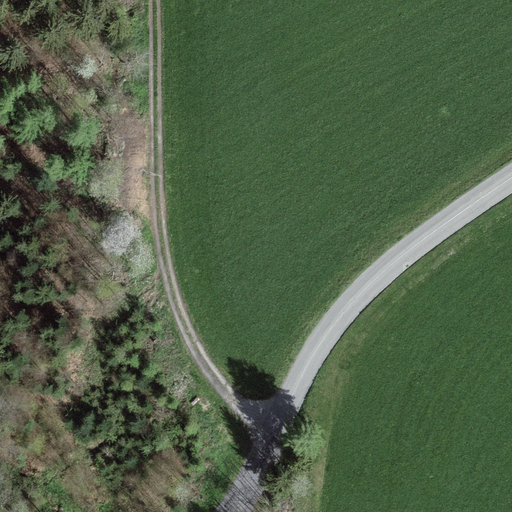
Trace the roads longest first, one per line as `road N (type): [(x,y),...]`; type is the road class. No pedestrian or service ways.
road 1 (track): [(275,428),(247,415),(193,357),(171,302),(158,244),(156,0)]
road 2 (unclassified): [(232,511),(295,383),(352,299),(511,176)]
